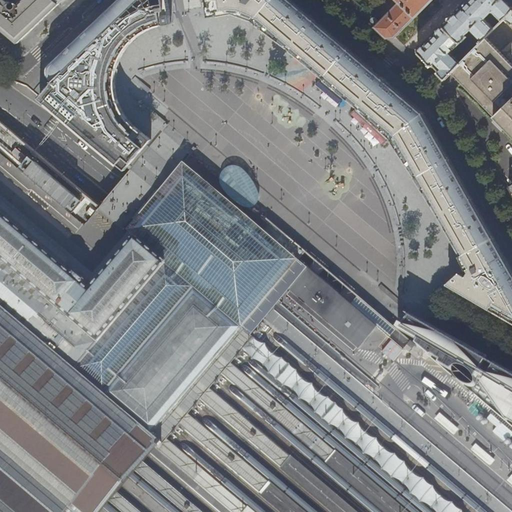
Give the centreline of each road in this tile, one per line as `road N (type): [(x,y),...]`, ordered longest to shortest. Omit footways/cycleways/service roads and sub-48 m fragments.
road 1 (tertiary): [(0,94),(112,185),(163,197),(511,504)]
road 2 (residential): [(511,249),(418,92),(312,0)]
road 3 (unknown): [(16,66),(89,128),(105,160),(97,173)]
road 4 (residential): [(0,54),(25,63),(91,0)]
